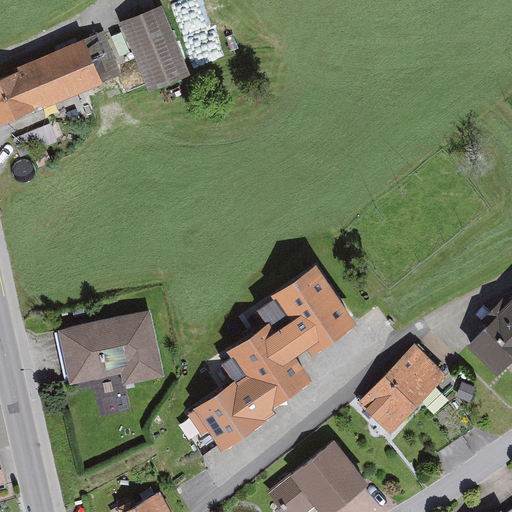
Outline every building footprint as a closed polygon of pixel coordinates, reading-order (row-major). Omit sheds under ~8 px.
[(169,7),(125,24),(153,93),(197,76),(169,7)] [(93,39),(0,76),(0,124),(0,126),(110,82),(93,39)] [(367,319),(325,263),(262,309),(274,324),(223,361),(241,385),(202,413),(228,450),(326,379),(312,360),(367,319)] [(511,371),(511,302),(470,342),(505,378),(511,371)] [(155,308),(59,330),(72,386),(129,372),(133,389),(172,380),(155,308)] [(453,373),(420,344),(366,407),(400,436),(453,373)] [(0,433),(0,493),(14,490),(0,433)] [(341,436),(271,491),(287,511),(311,511),(323,503),(329,511),(344,511),(379,484),(341,436)] [(176,511),(165,489),(124,509),(125,511),(176,511)]
